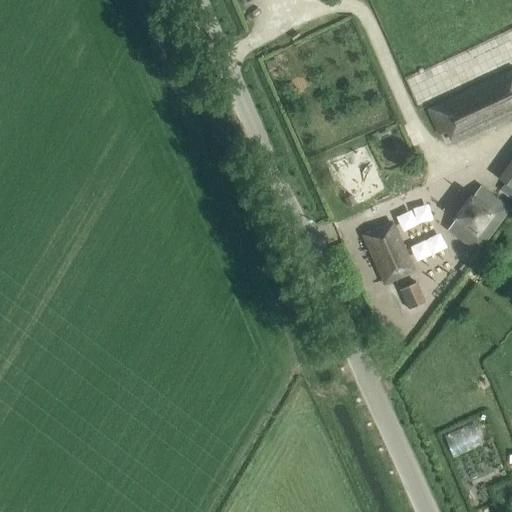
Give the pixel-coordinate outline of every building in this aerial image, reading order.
[(511,71),(429,110),(440,134),(452,129),(458,141),(511,115),(511,71)] [(511,159),(496,177),(511,192),(511,159)] [(509,209),(480,187),(449,229),(477,251),(509,209)] [(414,271),(392,223),(364,235),(386,283),(414,271)] [(426,303),(417,282),(401,290),(410,310),(426,303)]
